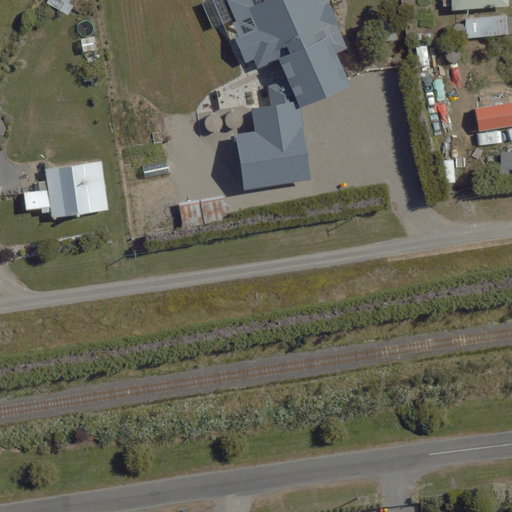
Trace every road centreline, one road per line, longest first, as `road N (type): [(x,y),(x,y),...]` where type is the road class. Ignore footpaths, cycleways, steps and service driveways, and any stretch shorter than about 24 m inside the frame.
road 1 (residential): [(0,305),(511,230)]
road 2 (residential): [(46,511),(511,446)]
